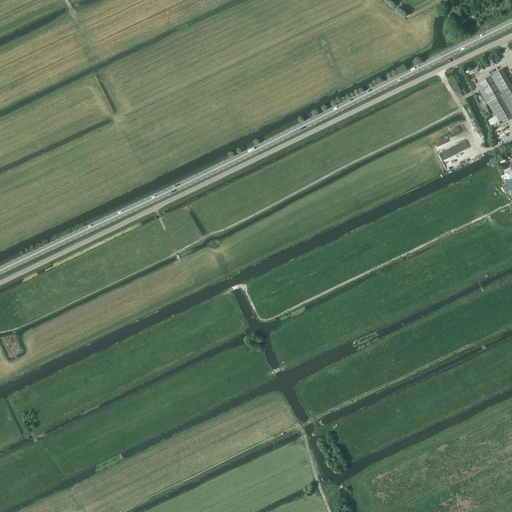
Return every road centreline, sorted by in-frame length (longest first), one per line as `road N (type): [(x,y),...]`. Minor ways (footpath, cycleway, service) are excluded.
road 1 (track): [(511,60),(475,81),(460,109),(0,332)]
road 2 (secondary): [(0,270),(511,22)]
road 3 (unclassified): [(0,282),(511,35)]
